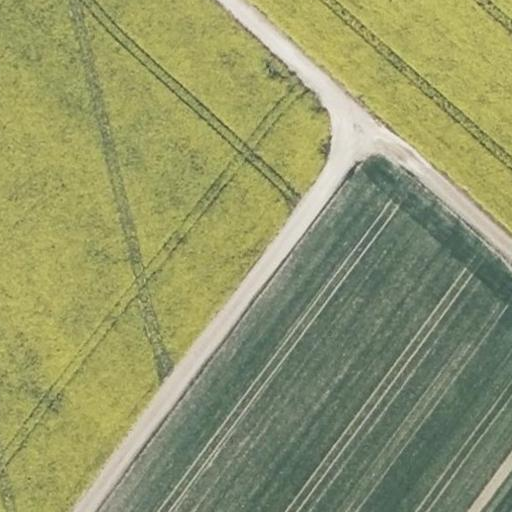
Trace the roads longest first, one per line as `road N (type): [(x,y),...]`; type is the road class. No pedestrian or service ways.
road 1 (track): [(369,123),(84,511)]
road 2 (track): [(239,0),(511,249)]
